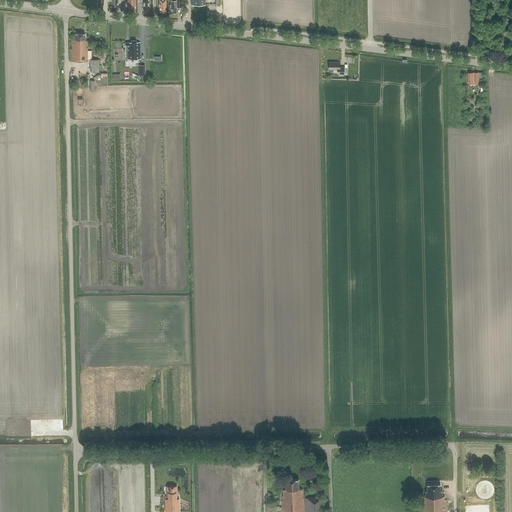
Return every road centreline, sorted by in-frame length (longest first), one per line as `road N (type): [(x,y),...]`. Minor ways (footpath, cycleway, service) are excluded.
road 1 (tertiary): [(511,68),(65,11)]
road 2 (unclassified): [(74,451),(65,11)]
road 3 (track): [(444,59),(453,439)]
road 4 (unclassified): [(452,444),(74,451)]
